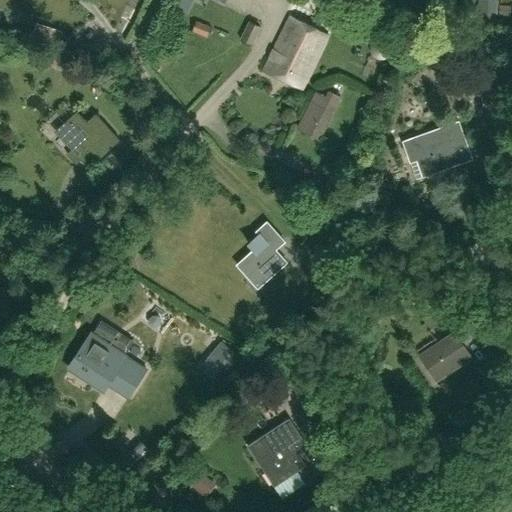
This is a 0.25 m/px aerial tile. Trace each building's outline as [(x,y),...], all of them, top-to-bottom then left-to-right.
[(330,35),(291,16),(265,70),(303,89),(330,35)] [(250,22),(241,39),(252,45),(261,28),(250,22)] [(511,59),(505,58),(498,86),(511,89),(511,59)] [(316,92),(297,128),(319,140),(341,97),(329,91),(326,97),(316,92)] [(141,119),(152,110),(139,95),(128,104),(141,119)] [(101,157),(120,140),(96,113),(86,122),(77,111),(68,120),(69,122),(59,131),(74,148),(72,150),(80,159),(93,148),(101,157)] [(467,143),(459,122),(403,142),(403,143),(394,146),(401,166),(411,162),(417,179),(460,163),(454,147),(467,143)] [(346,181),(331,176),(325,192),(339,197),(346,181)] [(268,224),(258,232),(261,235),(250,245),(255,251),(238,266),(247,275),(249,274),(258,284),(275,270),(276,272),(286,263),(275,251),(285,243),(268,224)] [(128,309),(118,324),(144,342),(155,327),(128,309)] [(455,334),(421,356),(436,379),(457,365),(458,368),(471,359),(461,345),(472,337),(460,319),(449,326),(455,334)] [(127,356),(94,334),(73,367),(93,380),(92,383),(104,391),(114,376),(125,383),(137,364),(126,357),(127,356)] [(290,418),(279,426),(248,446),(275,487),(306,466),(294,446),(304,440),(290,418)] [(97,455),(112,471),(126,458),(110,442),(97,455)] [(217,486),(201,473),(193,483),(209,496),(217,486)]
